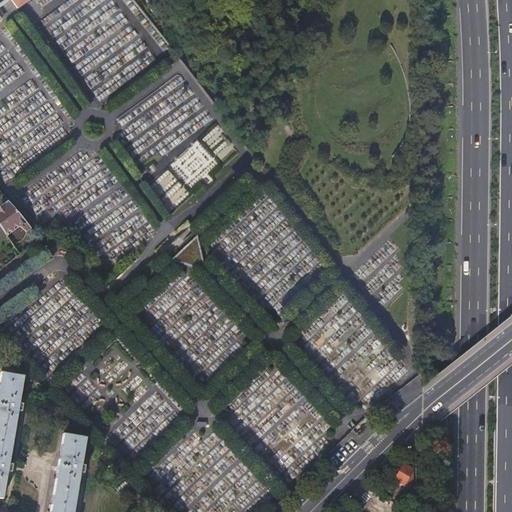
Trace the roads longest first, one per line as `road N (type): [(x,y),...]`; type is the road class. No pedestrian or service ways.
road 1 (motorway): [(509,511),(511,0)]
road 2 (motorway): [(472,0),(470,511)]
road 3 (residential): [(421,412),(379,435),(303,511)]
